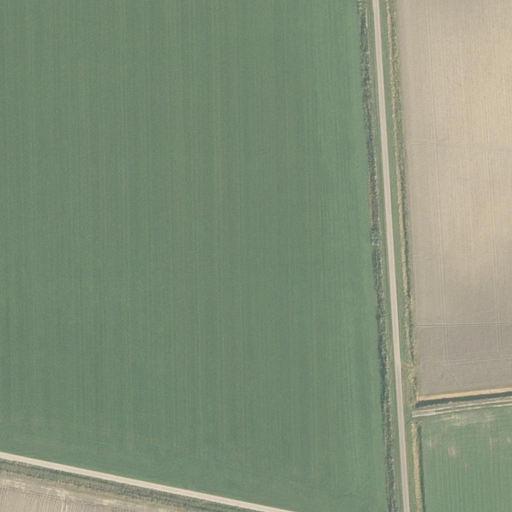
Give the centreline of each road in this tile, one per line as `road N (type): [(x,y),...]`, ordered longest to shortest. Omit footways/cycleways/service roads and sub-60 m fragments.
road 1 (unclassified): [(405,511),(374,0)]
road 2 (track): [(0,456),(271,511)]
